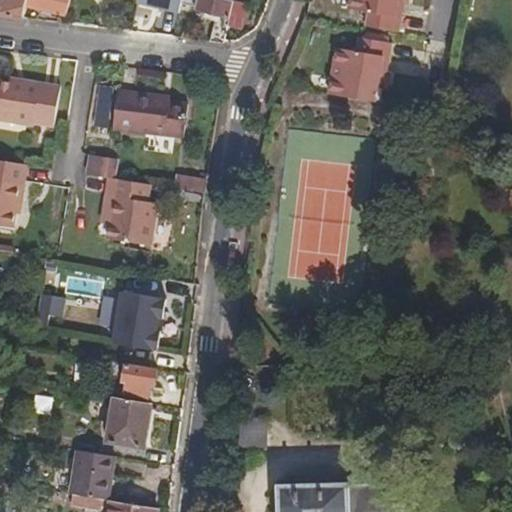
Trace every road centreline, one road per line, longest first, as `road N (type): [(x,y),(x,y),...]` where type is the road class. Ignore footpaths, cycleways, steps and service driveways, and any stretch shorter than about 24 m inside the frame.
road 1 (residential): [(256,69),(175,511)]
road 2 (residential): [(0,31),(256,69)]
road 3 (unknown): [(89,44),(66,207)]
